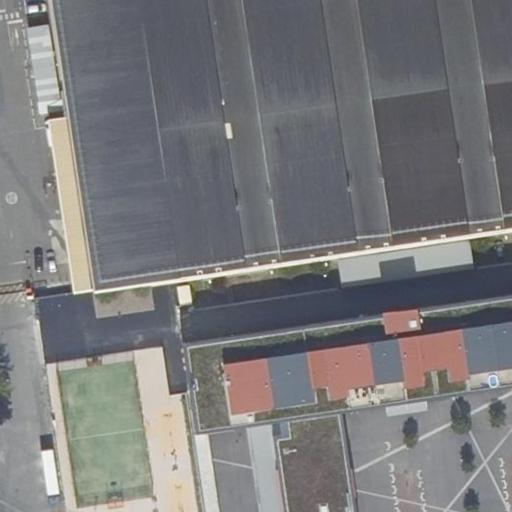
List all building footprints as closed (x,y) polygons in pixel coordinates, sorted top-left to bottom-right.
[(166,279),(511,227),(511,0),(48,0),(53,28),(93,290),(166,279)] [(73,293),(93,290),(53,28),(31,32),(44,122),(47,121),(73,293)] [(470,240),(378,254),(383,282),(474,268),(470,240)] [(30,254),(35,286),(60,282),(55,250),(30,254)] [(378,254),(339,260),(343,288),(383,282),(378,254)] [(189,282),(179,283),(182,302),(192,300),(189,282)] [(511,291),(230,333),(232,350),(185,357),(189,379),(192,379),(196,431),(250,423),(298,416),(296,403),(349,395),(351,408),(461,391),(459,379),(511,371),(511,291)] [(230,333),(183,340),(185,357),(232,350),(230,333)] [(511,371),(459,379),(461,391),(511,383),(511,371)] [(286,498),(355,488),(344,409),(351,408),(349,395),(296,403),(298,416),(250,423),(263,507),(287,503),(286,498)] [(359,511),(355,488),(286,498),(287,503),(263,507),(263,511),(359,511)]
